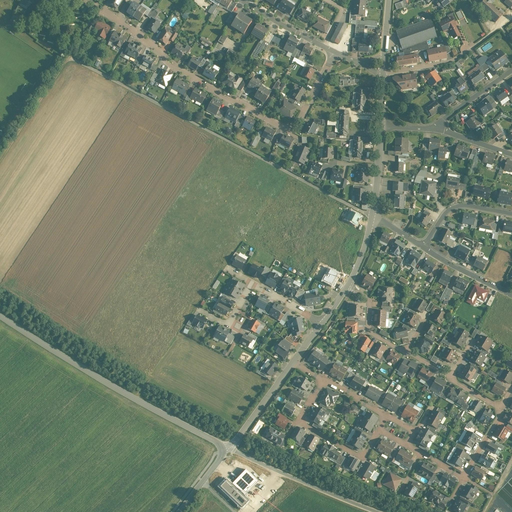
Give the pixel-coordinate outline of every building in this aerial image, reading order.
[(111,0),(109,4),(117,9),(122,0),(111,0)] [(232,1),(229,0),(221,0),(220,3),(227,8),(228,8),(232,1)] [(284,0),(283,0),(281,3),(278,8),(289,14),(294,6),(284,0)] [(491,5),(485,0),(484,0),(478,7),(487,15),(495,23),(502,15),(498,11),(491,5)] [(232,1),(228,8),(227,8),(226,10),(231,13),(237,4),(232,1)] [(403,1),(395,4),(397,10),(405,7),(403,1)] [(133,3),(127,13),(133,17),(140,7),(133,3)] [(140,7),(133,17),(139,21),(146,11),(140,7)] [(152,8),(147,16),(150,18),(151,17),(155,10),(152,8)] [(364,9),(354,8),(353,13),(353,15),(356,16),(365,16),(364,16),(364,9)] [(305,11),(302,9),(297,17),(307,22),(310,15),(305,12),(305,11)] [(155,10),(151,17),(154,20),(159,13),(155,10)] [(459,20),(464,18),(461,11),(456,13),(459,20)] [(453,13),(447,16),(448,19),(451,18),(454,23),(457,21),(453,13)] [(239,14),(231,26),(241,32),(244,34),(252,22),(246,18),(243,16),(239,14)] [(495,23),(487,15),(483,18),(492,26),(495,23)] [(329,24),(317,18),(313,27),(324,33),(328,25),(329,24)] [(454,23),(451,18),(448,19),(439,24),(443,32),(449,29),(452,36),(451,37),(451,38),(451,39),(451,40),(452,41),(453,42),(454,42),(455,42),(456,41),(457,40),(457,39),(457,37),(459,36),(454,26),(455,26),(454,23)] [(430,19),(396,31),(402,51),(403,51),(418,47),(428,45),(427,45),(426,41),(436,38),(437,38),(431,23),(430,19)] [(160,25),(153,20),(147,28),(154,33),(160,25)] [(110,28),(99,22),(96,27),(95,30),(101,33),(99,36),(104,39),(110,28)] [(339,24),(331,41),(338,45),(348,24),(339,24)] [(92,25),(88,31),(93,34),(95,30),(96,27),(92,25)] [(257,25),(251,34),(252,34),(252,33),(262,39),(263,40),(262,41),(265,37),(268,38),(270,34),(262,28),(262,29),(257,26),(257,25)] [(363,29),(356,28),(355,37),(352,40),(359,41),(360,38),(363,38),(364,29),(363,29)] [(171,35),(163,30),(158,39),(165,44),(169,39),(171,35)] [(115,32),(112,37),(110,41),(114,44),(121,48),(126,38),(115,32)] [(174,33),(172,36),(171,35),(169,39),(173,42),(177,35),(174,33)] [(228,37),(223,34),(218,42),(223,45),(228,37)] [(268,38),(265,42),(269,44),(274,36),(270,34),(268,38)] [(199,40),(202,41),(201,43),(210,48),(213,42),(201,37),(199,40)] [(267,47),(269,44),(265,42),(268,38),(265,37),(262,41),(263,40),(262,39),(259,42),(265,45),(267,47)] [(295,39),(291,37),(287,45),(294,49),(295,49),(295,48),(298,42),(294,40),(295,39)] [(265,45),(259,42),(253,55),(252,54),(250,57),(256,60),(262,50),(265,45)] [(136,46),(130,43),(127,50),(124,54),(125,54),(130,57),(136,46)] [(302,52),(300,56),(303,57),(305,54),(310,56),(313,49),(309,48),(310,46),(306,44),(302,52)] [(359,44),(352,44),(352,48),(351,52),(368,53),(369,44),(359,44)] [(184,50),(176,45),(176,46),(175,47),(174,48),(174,49),(173,50),(172,51),(172,52),(171,53),(181,59),(184,53),(186,51),(184,50)] [(136,46),(130,57),(135,60),(136,60),(138,56),(142,49),(136,46)] [(444,47),(436,49),(436,50),(427,52),(429,62),(447,58),(446,55),(444,47)] [(237,54),(229,49),(226,54),(234,59),(237,54)] [(496,56),(489,62),(496,70),(508,62),(500,51),(495,55),(496,56)] [(417,55),(396,58),(397,66),(419,63),(417,55)] [(154,61),(145,56),(141,62),(140,64),(141,65),(139,68),(145,71),(147,68),(150,70),(153,64),(154,61)] [(193,58),(188,66),(196,71),(198,67),(201,63),(193,58)] [(314,63),(307,60),(307,61),(303,59),(302,62),(307,64),(312,67),(314,63)] [(210,63),(206,61),(201,68),(205,71),(208,66),(208,67),(210,63)] [(486,63),(480,67),(484,72),(490,68),(486,63)] [(208,67),(208,66),(205,71),(203,74),(213,80),(218,73),(208,67)] [(306,68),(302,76),(310,80),(314,72),(311,70),(306,68)] [(162,69),(158,76),(155,82),(160,84),(160,83),(166,86),(172,75),(162,69)] [(479,71),(469,77),(474,84),(484,78),(481,74),(479,71)] [(428,72),(424,76),(427,81),(430,86),(432,84),(433,85),(434,85),(436,83),(436,82),(440,79),(435,72),(430,75),(428,72)] [(415,74),(405,76),(406,84),(407,89),(412,88),(411,87),(417,86),(415,74)] [(236,80),(227,75),(222,83),(222,84),(224,85),(225,85),(235,91),(243,79),(238,76),(236,80)] [(399,77),(392,78),(393,80),(397,84),(403,90),(407,89),(406,84),(400,85),(399,79),(400,79),(399,77)] [(253,78),(252,78),(251,80),(247,87),(257,93),(261,87),(262,86),(261,86),(262,84),(253,78)] [(354,78),(345,78),(345,86),(347,86),(348,84),(354,85),(354,78)] [(464,83),(460,78),(456,81),(458,85),(455,87),(460,94),(468,89),(464,83)] [(188,86),(177,80),(172,89),(183,95),(184,95),(187,88),(188,86)] [(276,82),(271,90),(274,92),(280,84),(276,82)] [(281,82),(277,89),(281,92),(285,84),(281,82)] [(305,91),(295,85),(293,90),(295,91),(292,97),(291,97),(296,100),(299,102),(305,91)] [(261,87),(257,93),(254,97),(258,100),(259,99),(265,102),(270,93),(261,87)] [(502,89),(494,95),(499,102),(501,104),(502,104),(503,104),(504,104),(505,103),(505,102),(509,99),(508,98),(507,96),(502,89)] [(206,95),(195,90),(193,94),(191,98),(201,103),(206,95)] [(365,91),(357,90),(357,93),(356,93),(353,93),(353,100),(356,101),(365,101),(366,94),(364,94),(365,91)] [(448,93),(448,94),(446,91),(442,94),(444,97),(440,99),(446,108),(449,105),(451,104),(454,102),(453,101),(448,93)] [(457,98),(452,91),(448,93),(453,101),(457,98)] [(497,106),(490,96),(485,100),(486,101),(492,109),(497,106)] [(221,104),(213,99),(211,103),(210,103),(208,105),(209,106),(207,110),(215,114),(214,115),(215,115),(218,110),(219,111),(219,110),(220,107),(219,107),(221,104)] [(485,100),(476,106),(483,116),(492,109),(486,101),(485,100)] [(287,103),(283,101),(282,102),(280,106),(282,107),(279,112),(288,118),(290,114),(292,115),(296,109),(287,103)] [(365,101),(356,101),(355,108),(356,108),(356,111),(363,112),(363,109),(365,109),(365,101)] [(440,110),(435,103),(426,109),(427,108),(432,115),(431,116),(440,110)] [(239,113),(230,108),(227,114),(225,117),(225,118),(234,122),(239,113)] [(219,110),(219,111),(218,110),(215,115),(220,118),(224,112),(219,110)] [(348,111),(341,110),(340,113),(339,113),(339,121),(348,121),(349,114),(348,114),(348,111)] [(256,122),(247,117),(244,122),(243,126),(248,128),(247,129),(251,131),(256,122)] [(474,117),(466,123),(472,131),(480,125),(474,117)] [(348,121),(339,121),(338,133),(339,133),(339,136),(346,137),(347,134),(348,134),(348,121)] [(313,124),(308,122),(307,126),(306,126),(305,129),(304,131),(304,132),(305,133),(307,134),(308,134),(309,134),(310,133),(313,135),(317,127),(313,124)] [(501,134),(495,125),(487,130),(494,139),(496,137),(501,134)] [(276,132),(266,127),(261,137),(271,142),(276,132)] [(294,140),(284,135),(282,139),(279,144),(289,149),(294,140)] [(362,138),(355,137),(354,140),(353,140),(353,148),(362,148),(363,141),(362,141),(362,138)] [(407,140),(395,140),(395,152),(402,153),(402,156),(406,156),(408,157),(408,156),(409,153),(407,153),(407,140)] [(440,141),(430,140),(429,144),(429,149),(429,148),(434,149),(434,150),(439,150),(439,148),(440,141)] [(458,146),(456,150),(455,151),(454,155),(466,159),(469,150),(458,146)] [(309,151),(300,147),(297,153),(306,157),(309,151)] [(362,148),(353,148),(352,155),(349,155),(349,157),(350,158),(360,159),(361,156),(362,156),(362,148)] [(446,149),(439,148),(439,150),(438,158),(445,159),(445,155),(446,155),(446,153),(446,149)] [(333,150),(323,149),(322,158),(322,159),(329,159),(332,159),(332,156),(333,156),(333,152),(332,152),(333,150)] [(306,157),(297,153),(294,161),(303,164),(306,157)] [(495,157),(485,153),(484,156),(482,162),(492,165),(495,157)] [(405,160),(398,159),(398,163),(394,163),(393,172),(402,173),(403,172),(405,172),(405,160)] [(322,167),(311,162),(306,173),(312,175),(313,173),(318,175),(322,167)] [(343,172),(333,169),(330,180),(336,181),(337,180),(341,181),(343,172)] [(359,173),(358,173),(357,178),(358,179),(358,182),(359,183),(362,183),(363,182),(367,183),(368,174),(359,173)] [(460,179),(447,177),(445,187),(458,189),(459,184),(460,179)] [(436,184),(422,181),(421,188),(423,188),(422,195),(433,197),(436,184)] [(408,184),(393,183),(392,191),(397,192),(402,192),(407,192),(408,184)] [(490,190),(475,186),(473,186),(472,190),(474,190),(472,195),(488,199),(490,190)] [(362,191),(355,190),(355,191),(355,201),(364,202),(364,198),(365,198),(366,194),(365,194),(365,191),(362,191)] [(402,192),(397,192),(397,196),(394,196),(394,208),(403,209),(404,197),(402,197),(402,192)] [(511,200),(511,194),(499,192),(498,203),(502,204),(506,205),(506,204),(511,205),(511,200)] [(423,214),(422,214),(418,222),(417,221),(417,222),(425,227),(426,227),(425,226),(430,219),(430,220),(430,219),(428,218),(423,214)] [(475,216),(464,214),(462,223),(471,224),(473,225),(474,220),(475,216)] [(486,218),(481,217),(480,219),(479,228),(492,231),(494,224),(494,222),(485,220),(486,218)] [(511,223),(504,222),(503,226),(503,230),(511,232),(511,223)] [(452,233),(443,229),(440,236),(441,237),(439,242),(451,248),(454,241),(455,239),(450,237),(452,233)] [(391,236),(383,233),(380,240),(387,244),(391,236)] [(405,247),(400,244),(401,243),(397,240),(392,248),(397,251),(400,253),(405,247)] [(467,252),(460,248),(455,256),(463,260),(467,252)] [(416,254),(412,252),(407,259),(410,261),(408,264),(413,268),(417,262),(420,257),(421,256),(417,253),(416,254)] [(237,256),(238,257),(239,255),(235,253),(230,260),(234,262),(237,256)] [(238,257),(237,256),(234,262),(232,265),(241,270),(246,261),(238,257)] [(482,259),(478,257),(474,265),(483,270),(487,262),(486,262),(488,259),(483,257),(482,259)] [(425,264),(422,268),(423,269),(430,273),(435,266),(432,264),(427,261),(425,264)] [(263,271),(253,265),(248,273),(253,276),(256,278),(256,277),(259,279),(263,271)] [(444,271),(441,278),(438,282),(446,286),(449,282),(452,275),(444,271)] [(266,283),(274,288),(280,278),(277,277),(277,276),(274,274),(274,275),(271,274),(271,273),(267,280),(266,283)] [(367,275),(361,285),(370,290),(376,280),(367,275)] [(464,281),(457,278),(453,287),(459,290),(458,293),(462,295),(468,283),(464,281)] [(286,295),(292,284),(285,280),(281,288),(279,291),(286,295)] [(230,287),(239,292),(243,286),(240,285),(233,281),(230,287)] [(292,284),(286,295),(293,298),(295,296),(299,289),(299,288),(292,284)] [(488,293),(475,286),(468,299),(474,302),(477,298),(484,301),(488,293)] [(239,292),(230,287),(226,293),(233,297),(236,299),(239,292)] [(387,290),(386,289),(382,289),(382,290),(378,290),(377,297),(382,297),(383,298),(382,302),(390,302),(390,294),(391,294),(391,290),(390,289),(388,289),(387,290)] [(318,293),(312,294),(314,306),(320,305),(318,293)] [(308,307),(314,306),(312,294),(304,295),(306,306),(308,305),(308,307)] [(491,295),(486,305),(490,307),(494,297),(491,295)] [(263,298),(260,297),(256,305),(259,307),(263,310),(264,310),(267,305),(268,301),(266,300),(266,299),(264,298),(263,298)] [(229,310),(230,310),(233,304),(229,302),(223,298),(223,299),(221,301),(221,302),(220,304),(229,310)] [(427,305),(418,300),(413,308),(422,313),(427,305)] [(229,310),(220,304),(219,304),(216,310),(222,314),(226,316),(229,310)] [(284,309),(275,304),(271,310),(269,315),(278,319),(278,320),(281,313),(284,309)] [(439,308),(433,304),(429,311),(434,314),(437,310),(439,308)] [(437,310),(434,314),(431,319),(440,324),(446,315),(437,310)] [(382,312),(375,311),(374,319),(385,319),(385,312),(382,312)] [(286,321),(290,315),(287,312),(284,315),(281,320),(285,323),(286,321)] [(415,317),(410,313),(409,314),(405,322),(413,327),(418,318),(415,317)] [(194,320),(193,323),(196,325),(195,326),(199,328),(199,327),(202,329),(207,320),(203,318),(202,319),(197,316),(194,320)] [(292,328),(303,325),(301,319),(297,320),(296,317),(293,318),(289,319),(291,325),(292,328)] [(385,319),(374,319),(374,326),(384,327),(385,319)] [(248,329),(255,332),(259,324),(256,322),(252,320),(248,329)] [(353,323),(347,323),(346,323),(347,323),(346,333),(351,333),(356,333),(356,323),(355,323),(353,323)] [(411,329),(403,324),(402,327),(402,328),(405,330),(406,333),(409,332),(411,329)] [(436,329),(428,324),(423,331),(426,333),(431,336),(436,329)] [(303,325),(292,328),(293,331),(292,331),(293,337),(297,336),(300,335),(299,333),(304,332),(303,325)] [(219,339),(224,342),(226,339),(228,334),(229,333),(226,331),(223,329),(219,327),(215,335),(220,338),(219,339)] [(405,330),(402,328),(394,331),(397,339),(407,336),(406,333),(405,330)] [(469,335),(459,329),(455,335),(465,341),(469,335)] [(235,337),(228,334),(226,339),(227,339),(226,342),(230,345),(235,337)] [(247,337),(244,335),(240,343),(248,347),(250,343),(250,344),(253,340),(247,337)] [(465,341),(455,335),(451,342),(461,347),(465,341)] [(284,339),(292,345),(294,342),(291,339),(287,336),(284,339)] [(492,342),(481,336),(476,345),(482,349),(487,351),(492,342)] [(431,341),(425,337),(423,341),(429,344),(429,345),(431,346),(433,342),(431,341)] [(361,341),(358,347),(361,348),(360,350),(364,352),(367,347),(370,342),(363,338),(361,341)] [(289,348),(292,345),(284,339),(282,343),(289,348)] [(423,341),(421,339),(415,349),(423,354),(425,352),(426,352),(428,352),(429,351),(428,349),(427,348),(429,345),(429,344),(423,341)] [(289,349),(289,348),(282,343),(281,343),(278,347),(280,348),(276,352),(285,358),(288,353),(287,352),(289,349)] [(386,348),(377,343),(371,354),(379,359),(382,354),(386,348)] [(456,354),(446,348),(441,357),(451,363),(456,354)] [(311,351),(305,358),(308,360),(314,353),(311,351)] [(322,357),(315,352),(314,353),(308,360),(309,361),(309,362),(311,363),(312,363),(315,366),(322,357)] [(395,354),(391,352),(390,354),(386,360),(387,360),(395,365),(400,357),(396,355),(394,354),(395,354)] [(476,352),(475,352),(470,360),(476,364),(480,366),(485,357),(481,355),(476,352)] [(438,359),(433,356),(430,361),(435,364),(438,359)] [(322,357),(315,366),(319,368),(319,369),(320,370),(321,370),(322,371),(324,368),(329,362),(328,362),(322,357)] [(402,364),(398,371),(399,371),(404,374),(403,376),(405,372),(410,364),(410,363),(407,362),(407,361),(405,360),(404,360),(402,364)] [(271,362),(264,371),(268,375),(270,376),(277,367),(271,362)] [(411,362),(410,363),(410,364),(405,372),(410,375),(411,375),(414,369),(417,365),(417,364),(415,363),(414,363),(411,362)] [(341,367),(335,364),(330,371),(329,374),(335,378),(341,367)] [(474,366),(471,364),(469,367),(475,371),(475,373),(476,373),(479,369),(474,366)] [(469,367),(466,366),(460,375),(463,377),(464,379),(465,380),(466,379),(467,379),(470,381),(475,373),(475,371),(469,367)] [(341,367),(335,378),(341,381),(342,379),(347,372),(347,371),(341,367)] [(264,371),(261,369),(258,374),(266,378),(268,375),(264,371)] [(431,374),(423,369),(420,374),(418,375),(417,376),(418,378),(420,379),(421,378),(426,381),(426,382),(429,378),(431,374)] [(511,377),(511,375),(504,371),(500,378),(508,383),(511,377)] [(356,376),(350,372),(349,373),(345,380),(346,380),(351,384),(355,377),(356,376)] [(355,377),(351,384),(350,386),(359,392),(365,382),(355,377)] [(302,379),(300,378),(296,385),(301,388),(306,391),(310,384),(305,381),(304,380),(303,379),(302,379)] [(429,378),(426,382),(426,381),(424,385),(428,387),(431,382),(432,380),(429,378)] [(434,383),(430,390),(434,392),(441,381),(437,378),(434,383)] [(441,381),(434,392),(439,395),(443,389),(446,384),(441,381)] [(502,387),(496,383),(492,390),(496,392),(496,394),(498,394),(499,394),(501,395),(505,389),(502,387)] [(382,393),(370,387),(365,395),(377,402),(380,397),(382,393)] [(334,394),(326,389),(319,402),(320,403),(327,407),(330,401),(332,400),(335,402),(338,396),(334,394)] [(458,392),(452,389),(449,394),(447,398),(454,402),(460,392),(458,391),(458,392)] [(298,393),(293,390),(288,398),(299,404),(303,396),(298,393)] [(462,393),(460,392),(454,402),(462,406),(462,407),(464,403),(467,398),(461,395),(462,393)] [(388,395),(382,405),(389,409),(395,398),(388,395)] [(395,398),(389,409),(395,412),(398,407),(401,402),(395,398)] [(482,405),(475,401),(471,407),(470,409),(477,413),(482,405)] [(469,406),(464,403),(462,407),(462,406),(460,409),(465,412),(469,406)] [(294,409),(286,404),(282,411),(291,417),(295,410),(294,409)] [(401,408),(399,412),(403,414),(407,406),(403,404),(401,408)] [(403,414),(402,416),(407,419),(412,409),(407,406),(403,414)] [(321,411),(315,408),(312,414),(322,420),(323,417),(324,417),(325,415),(326,414),(321,411)] [(327,410),(322,408),(321,411),(326,414),(325,415),(328,416),(330,412),(327,410)] [(445,413),(438,408),(435,412),(443,417),(445,413)] [(412,409),(407,419),(412,422),(416,417),(418,412),(412,409)] [(488,410),(487,410),(486,410),(484,412),(480,420),(480,421),(486,425),(492,415),(492,413),(490,412),(490,411),(488,410)] [(435,412),(433,411),(432,411),(432,413),(432,414),(430,417),(439,423),(443,417),(435,412)] [(370,415),(367,413),(363,419),(373,425),(377,419),(370,415)] [(511,414),(509,413),(507,416),(506,415),(503,419),(505,420),(504,421),(509,423),(511,425),(511,414)] [(322,420),(312,414),(309,420),(314,423),(318,425),(322,420)] [(280,417),(279,419),(276,424),(284,429),(288,422),(280,417)] [(439,423),(430,417),(428,420),(427,421),(426,422),(426,423),(428,424),(436,429),(439,423)] [(373,425),(363,419),(360,425),(359,426),(363,428),(370,432),(373,425)] [(475,430),(467,426),(465,429),(468,430),(467,431),(473,434),(475,430)] [(508,431),(499,426),(494,435),(502,440),(508,431)] [(299,430),(296,428),(291,438),(297,441),(299,442),(302,437),(304,432),(300,430),(299,430)] [(428,432),(422,429),(419,435),(429,441),(433,435),(428,432)] [(281,434),(272,430),(270,430),(267,435),(268,438),(277,443),(278,444),(281,443),(283,439),(283,438),(283,436),(280,435),(281,434)] [(361,434),(356,431),(356,432),(353,437),(363,443),(366,437),(361,434)] [(473,434),(467,431),(464,437),(474,443),(478,437),(473,434)] [(318,440),(311,435),(305,446),(313,451),(315,448),(319,441),(318,440)] [(429,441),(419,435),(415,442),(420,445),(425,448),(425,447),(429,441)] [(302,437),(299,442),(297,441),(296,444),(301,447),(305,439),(302,437)] [(363,443),(353,437),(349,443),(349,444),(354,446),(360,450),(363,443)] [(474,443),(464,437),(461,443),(466,446),(471,449),(474,443)] [(281,443),(278,444),(277,443),(276,446),(281,448),(286,441),(283,439),(281,443)] [(381,442),(376,450),(382,453),(388,443),(382,440),(381,442)] [(395,447),(388,443),(382,453),(389,457),(393,449),(395,447)] [(494,445),(490,443),(486,449),(494,454),(498,448),(494,445)] [(329,446),(326,444),(321,453),(322,453),(321,454),(326,457),(327,456),(330,458),(332,456),(336,459),(337,459),(339,455),(340,454),(335,451),(335,450),(333,449),(334,448),(329,446)] [(462,452),(457,449),(453,455),(464,461),(467,455),(462,452)] [(406,453),(401,450),(399,453),(395,460),(401,463),(406,453)] [(391,459),(390,461),(393,463),(395,460),(399,453),(396,451),(391,459)] [(406,453),(401,463),(406,466),(411,459),(412,457),(406,453)] [(339,455),(337,459),(336,459),(334,463),(340,466),(345,458),(339,455)] [(464,461),(453,455),(450,461),(455,464),(460,467),(464,461)] [(486,457),(482,455),(479,462),(489,468),(493,461),(486,457)] [(358,463),(350,458),(348,460),(345,466),(354,471),(358,463)] [(411,459),(406,466),(406,467),(409,469),(414,461),(411,459)] [(436,469),(425,463),(419,473),(429,479),(430,480),(433,473),(436,469)] [(366,464),(360,474),(368,478),(374,468),(366,464)] [(475,467),(471,474),(481,480),(485,473),(480,470),(475,467)] [(433,473),(430,480),(429,479),(429,481),(433,483),(434,481),(433,481),(437,475),(433,473)] [(395,477),(390,474),(387,479),(388,481),(385,485),(395,491),(401,480),(395,477)] [(437,475),(433,481),(434,481),(439,484),(440,481),(443,477),(438,474),(437,475)] [(455,480),(444,474),(443,477),(440,481),(443,483),(443,484),(447,487),(448,486),(451,487),(455,480)] [(421,487),(413,482),(411,486),(417,490),(418,491),(421,487)] [(411,486),(409,485),(407,488),(405,490),(406,490),(404,494),(412,498),(417,490),(411,486)] [(469,489),(465,486),(461,494),(466,497),(471,500),(475,493),(474,492),(474,491),(469,489)] [(443,497),(434,492),(429,499),(430,499),(429,501),(433,503),(434,501),(439,504),(439,505),(441,500),(443,497)] [(447,503),(441,500),(439,505),(439,504),(438,506),(443,509),(447,503)] [(459,502),(457,501),(455,504),(453,507),(454,507),(452,510),(455,511),(454,511),(462,511),(464,509),(463,509),(465,505),(459,502)]
